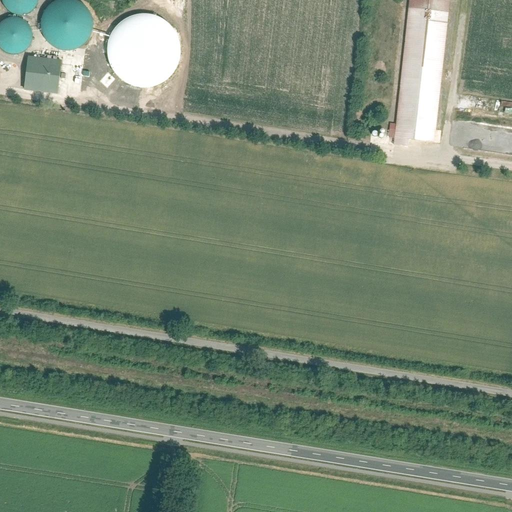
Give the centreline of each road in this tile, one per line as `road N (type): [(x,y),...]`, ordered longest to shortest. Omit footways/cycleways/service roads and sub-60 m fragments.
road 1 (residential): [(511,393),(0,310)]
road 2 (tertiary): [(0,402),(511,484)]
